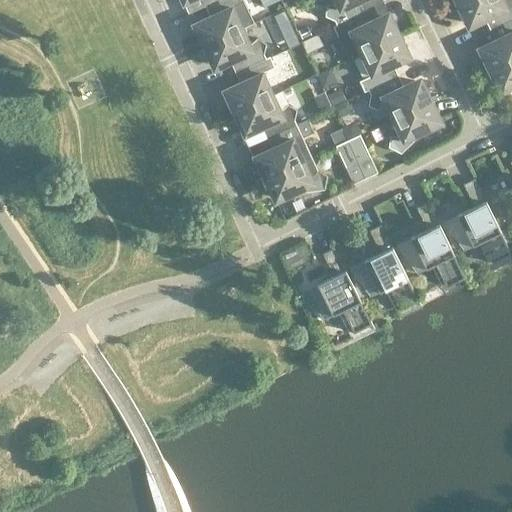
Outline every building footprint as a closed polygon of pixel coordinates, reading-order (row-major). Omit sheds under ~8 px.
[(243,0),(217,0),(205,6),(210,16),(199,22),(203,30),(197,33),(204,47),(242,29),(254,23),(243,0)] [(335,0),(337,3),(327,5),(325,15),(334,20),(336,24),(336,25),(367,10),(361,0),(335,0)] [(511,18),(511,0),(467,0),(458,5),(464,19),(470,16),(474,25),(485,19),(490,30),(511,18)] [(372,20),(367,10),(336,25),(336,24),(333,26),(338,37),(340,36),(350,58),(361,53),(399,35),(393,21),(387,24),(383,15),(372,20)] [(289,22),(284,11),(274,16),(279,26),(289,22)] [(511,18),(490,30),(495,40),(484,45),(488,54),(483,57),(489,70),(511,59),(511,18)] [(299,29),(303,40),(313,35),(308,25),(299,29)] [(249,45),(242,29),(204,47),(210,60),(215,58),(219,67),(231,61),(235,72),(266,58),(264,53),(266,43),(257,38),(249,45)] [(406,49),(399,35),(361,53),(372,75),(359,81),(365,92),(368,90),(398,76),(393,65),(405,60),(400,51),(406,49)] [(270,56),(266,58),(235,72),(240,83),(229,88),(233,96),(228,99),(234,113),(273,95),(262,73),(275,67),(270,56)] [(511,59),(489,70),(496,84),(501,81),(505,90),(511,86),(511,59)] [(404,86),(398,76),(368,90),(370,95),(368,105),(378,110),(385,103),(393,119),(431,100),(424,87),(419,89),(415,81),(404,86)] [(328,95),(333,105),(344,100),(339,89),(328,95)] [(280,111),(273,95),(234,113),(240,127),(246,124),(250,133),(261,128),(266,138),(297,124),(294,119),(296,109),(287,104),(280,111)] [(437,114),(431,100),(393,119),(400,135),(390,136),(388,146),(401,153),(419,136),(418,134),(436,125),(432,117),(437,114)] [(312,157),(297,124),(266,138),(271,149),(260,154),(264,162),(258,165),(265,179),(312,157)] [(336,146),(348,140),(342,128),(331,134),(336,146)] [(360,134),(348,140),(358,162),(370,156),(360,134)] [(358,162),(348,140),(336,146),(346,168),(358,162)] [(318,170),(312,157),(265,179),(271,193),(276,190),(280,199),(298,191),(299,192),(324,189),(327,175),(318,170)] [(469,209),(457,214),(446,220),(467,248),(482,240),(493,263),(511,255),(511,257),(511,254),(475,178),(463,184),(476,210),(470,212),(469,209)] [(422,232),(410,237),(399,243),(420,271),(436,263),(447,286),(464,278),(466,282),(467,282),(428,201),(416,207),(429,232),(423,235),(422,232)] [(375,255),(364,261),(353,266),(373,294),(389,286),(400,309),(417,301),(419,305),(421,305),(381,224),(369,230),(382,256),(376,258),(375,255)] [(328,278),(317,284),(306,290),(327,318),(342,310),(354,332),(371,324),(373,328),(374,328),(334,248),(322,253),(335,279),(330,282),(328,278)]
